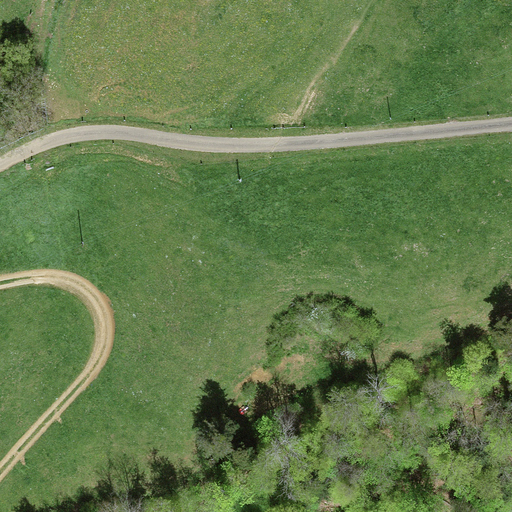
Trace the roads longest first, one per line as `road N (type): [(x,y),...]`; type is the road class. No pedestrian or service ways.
road 1 (track): [(24,150),(110,129),(293,143)]
road 2 (track): [(0,468),(93,352),(93,309),(66,279)]
road 3 (track): [(293,143),(511,127)]
road 4 (track): [(382,0),(293,143)]
